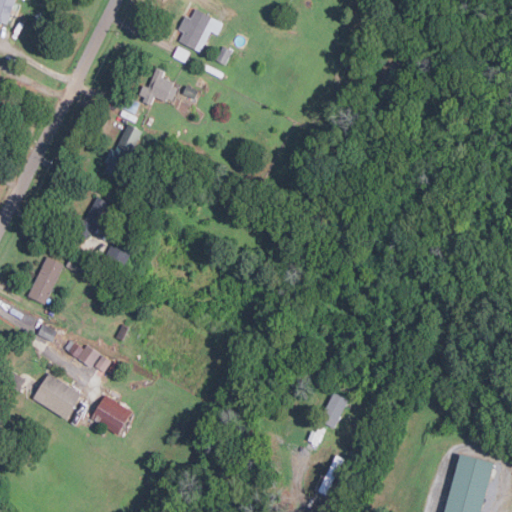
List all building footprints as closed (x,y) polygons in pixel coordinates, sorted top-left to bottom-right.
[(0,0),(0,21),(7,24),(15,0),(0,0)] [(210,31),(218,34),(223,22),(195,9),(191,18),(185,15),(178,29),(183,31),(178,41),(201,51),(210,31)] [(148,86),(143,84),(138,97),(152,103),(154,96),(172,103),(179,85),(162,78),(165,71),(156,67),(148,86)] [(103,171),(118,179),(142,130),(127,123),(103,171)] [(90,237),(98,222),(102,224),(112,203),(96,195),(79,232),(90,237)] [(126,264),(133,247),(114,239),(107,257),(126,264)] [(64,263),(47,255),(28,296),(46,303),(64,263)] [(85,263),(71,257),(66,267),(81,273),(85,263)] [(53,341),(57,330),(43,323),(38,333),(53,341)] [(87,344),(85,347),(75,341),(68,351),(91,366),(100,353),(87,344)] [(95,365),(104,371),(111,361),(102,355),(95,365)] [(33,398),(67,418),(82,392),(48,372),(33,398)] [(349,399),(334,391),(319,420),(334,428),(349,399)] [(118,434),(132,410),(105,394),(91,418),(118,434)] [(483,511),(495,462),(460,454),(447,511),(483,511)]
